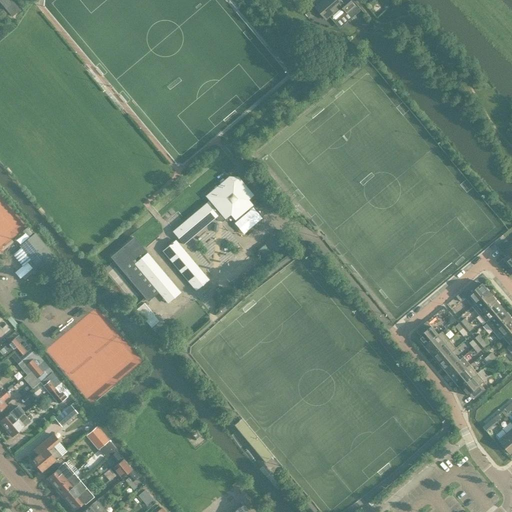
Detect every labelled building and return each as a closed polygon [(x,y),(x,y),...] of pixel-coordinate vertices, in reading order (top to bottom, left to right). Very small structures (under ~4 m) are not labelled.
[(0,0),(0,2),(12,17),(20,10),(11,1),(11,0),(0,0)] [(340,0),(324,0),(316,7),(326,20),(330,17),(335,22),(349,10),(354,6),(355,5),(351,0),(341,0),(341,1),(340,0)] [(306,17),(313,12),(308,6),(302,11),(306,17)] [(209,201),(172,231),(183,244),(220,213),(224,219),(230,214),(234,220),(252,205),(247,200),(253,195),(238,178),(237,177),(227,177),(205,196),(209,201)] [(34,235),(19,247),(30,260),(27,262),(33,269),(33,270),(42,263),(44,265),(54,257),(54,256),(35,233),(34,234),(34,235)] [(134,238),(111,257),(148,301),(159,293),(167,303),(180,292),(147,253),(144,250),(134,238)] [(271,239),(263,246),(272,256),(280,249),(271,239)] [(162,251),(167,256),(195,290),(208,280),(175,240),(162,251)] [(511,243),(502,252),(506,257),(504,259),(507,262),(507,263),(511,268),(511,267),(511,243)] [(54,257),(44,265),(49,272),(50,273),(52,271),(54,269),(60,264),(54,256),(54,257)] [(475,281),(456,296),(461,302),(465,298),(472,306),(489,292),(482,283),(479,286),(475,281)] [(489,292),(472,306),(479,315),(496,300),(489,292)] [(496,300),(479,315),(486,323),(503,308),(496,300)] [(146,321),(154,315),(144,303),(137,310),(146,321)] [(503,308),(486,323),(493,331),(510,317),(503,308)] [(511,318),(510,317),(493,331),(500,339),(511,328),(511,318)] [(418,338),(425,346),(442,332),(442,331),(438,334),(427,321),(416,330),(421,335),(418,338)] [(511,328),(500,339),(500,340),(504,337),(510,344),(507,347),(507,348),(511,343),(511,328)] [(442,332),(425,346),(432,354),(449,340),(442,332)] [(18,335),(4,348),(9,354),(13,351),(20,345),(24,342),(18,335)] [(449,340),(432,354),(439,363),(452,351),(456,348),(449,340)] [(20,345),(13,351),(19,358),(26,352),(28,355),(32,351),(24,341),(24,342),(20,345)] [(32,359),(25,365),(31,372),(38,366),(42,363),(44,361),(35,351),(32,351),(28,355),(32,359)] [(452,351),(439,363),(446,371),(459,359),(452,351)] [(459,359),(446,371),(453,379),(470,365),(463,356),(459,359)] [(38,366),(31,372),(37,379),(37,378),(40,381),(40,382),(50,373),(52,372),(53,371),(44,361),(42,363),(38,366)] [(470,365),(453,379),(460,387),(477,373),(470,365)] [(37,379),(31,372),(23,378),(31,388),(40,381),(37,378),(37,379)] [(50,373),(40,382),(44,386),(43,386),(48,393),(58,385),(59,384),(60,383),(52,372),(50,373)] [(477,373),(460,387),(467,396),(470,393),(475,399),(485,390),(481,385),(484,382),(477,373)] [(58,385),(48,393),(49,393),(52,397),(58,404),(67,396),(69,395),(70,394),(60,383),(59,384),(58,385)] [(5,392),(0,397),(0,410),(6,405),(2,401),(8,396),(5,392)] [(0,420),(0,422),(5,429),(23,413),(20,410),(17,406),(0,420)] [(55,419),(56,420),(62,426),(77,413),(70,406),(55,419)] [(23,413),(5,429),(12,437),(30,421),(29,421),(31,419),(32,416),(29,414),(26,417),(23,413)] [(497,423),(496,421),(493,418),(488,422),(492,427),(497,423)] [(91,440),(90,441),(95,446),(98,450),(99,449),(103,445),(108,441),(109,441),(101,432),(100,432),(96,436),(91,440)] [(510,454),(511,452),(511,440),(506,433),(498,440),(510,454)] [(47,447),(31,460),(41,472),(62,455),(54,446),(59,442),(53,435),(43,442),(47,447)] [(98,450),(97,450),(99,452),(102,456),(113,446),(110,443),(109,441),(108,441),(103,445),(99,449),(98,450)] [(116,451),(109,457),(115,463),(121,458),(116,451)] [(123,459),(113,468),(121,478),(132,469),(123,459)] [(63,464),(47,478),(55,489),(72,475),(63,464)] [(72,475),(55,489),(61,496),(78,482),(72,475)] [(78,482),(61,496),(68,503),(84,489),(85,489),(78,482)] [(84,489),(68,503),(74,510),(91,496),(85,489),(84,489)] [(83,511),(98,511),(104,508),(97,500),(92,505),(83,511)]
